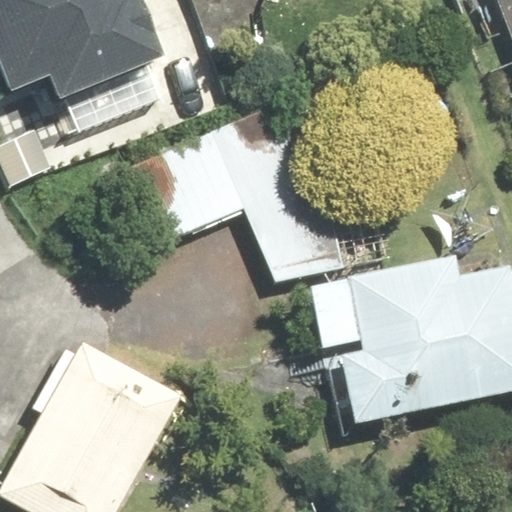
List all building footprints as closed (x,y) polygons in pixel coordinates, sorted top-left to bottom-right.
[(0,0),(0,87),(38,72),(52,104),(152,62),(125,0),(0,0)] [(511,0),(481,0),(511,81),(511,0)] [(278,100),(101,178),(137,258),(233,216),(266,288),(349,272),(278,100)] [(511,397),(511,355),(494,273),(443,284),(438,263),(286,297),(300,359),(339,350),(341,360),(319,364),(335,436),(511,397)] [(27,420),(0,468),(0,510),(3,511),(108,511),(168,403),(69,349),(62,361),(54,357),(21,417),(27,420)]
